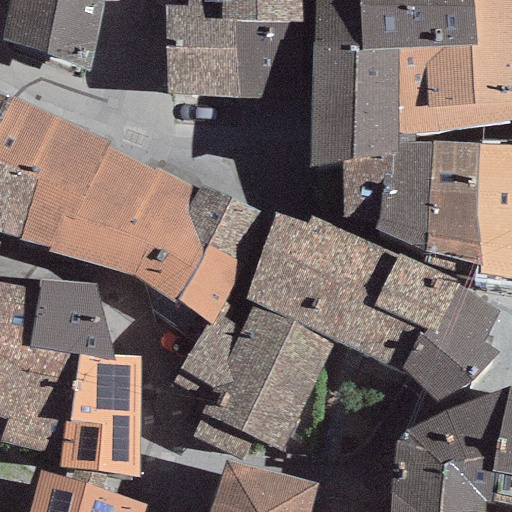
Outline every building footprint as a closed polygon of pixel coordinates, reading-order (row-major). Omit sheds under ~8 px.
[(12,0),(2,41),(89,69),(103,0),(12,0)] [(166,95),(238,98),(234,20),(220,19),(220,0),(186,0),(186,6),(164,6),(166,95)] [(234,20),(301,21),(300,0),(220,0),(220,19),(234,20)] [(314,0),(309,157),(308,169),(342,163),(397,153),(398,145),(414,144),(414,138),(413,133),(398,134),(397,48),(362,49),(358,0),(314,0)] [(358,0),(362,49),(397,48),(476,46),(471,0),(358,0)] [(398,134),(413,133),(442,131),(511,117),(511,0),(471,0),(476,46),(397,48),(398,134)] [(234,20),(238,98),(302,101),(301,21),(234,20)] [(0,121),(11,97),(0,94),(0,121)] [(11,97),(0,121),(0,163),(38,176),(17,242),(48,248),(48,253),(120,272),(135,278),(180,181),(123,155),(107,148),(110,142),(11,97)] [(374,230),(423,251),(431,143),(414,144),(398,145),(397,153),(342,163),(342,218),(377,220),(374,230)] [(431,143),(423,251),(479,267),(481,267),(474,221),(477,144),(431,143)] [(481,267),(479,267),(479,274),(511,278),(511,145),(477,144),(474,221),(481,267)] [(0,235),(17,242),(38,176),(0,163),(0,235)] [(180,181),(135,278),(172,303),(175,299),(206,322),(210,326),(217,316),(266,218),(201,185),(199,191),(180,181)] [(308,226),(275,214),(245,301),(254,305),(333,344),(404,374),(436,402),(472,380),(498,353),(483,343),(497,312),(456,288),(458,283),(398,254),(396,257),(312,218),(308,226)] [(38,290),(30,347),(76,356),(114,361),(113,355),(94,284),(39,282),(38,290)] [(38,290),(0,285),(0,417),(6,419),(0,437),(0,442),(59,456),(64,421),(71,422),(76,356),(30,347),(38,290)] [(281,452),(333,344),(254,305),(242,328),(217,316),(210,326),(206,322),(172,384),(206,401),(201,412),(281,452)] [(58,468),(139,478),(140,357),(113,355),(114,361),(76,356),(71,422),(64,421),(59,456),(58,468)] [(490,472),(507,388),(406,430),(395,444),(388,511),(482,511),(484,500),(492,500),(496,474),(490,472)] [(511,388),(507,388),(490,472),(496,474),(492,500),(511,504),(511,388)] [(309,511),(316,484),(225,463),(207,511),(309,511)] [(143,511),(146,505),(41,472),(28,511),(143,511)]
